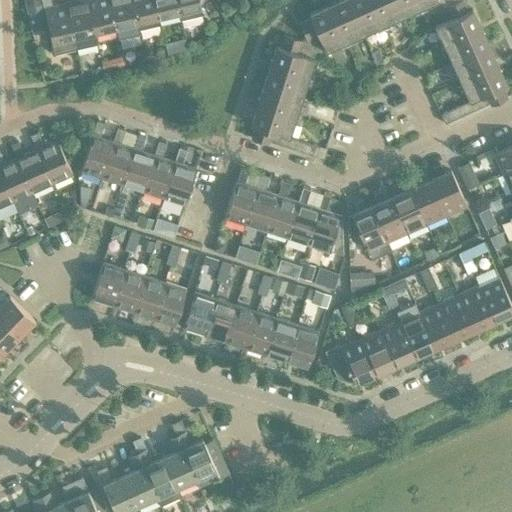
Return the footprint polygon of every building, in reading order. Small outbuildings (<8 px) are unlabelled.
[(64,2),(52,5),(50,0),(25,0),(28,10),(43,7),(54,53),(76,48),(64,2)] [(97,43),(94,31),(86,0),(73,0),(64,2),(76,48),(97,43)] [(86,0),(94,31),(116,26),(109,0),(86,0)] [(109,0),(116,26),(136,22),(130,0),(109,0)] [(160,24),(158,17),(154,0),(130,0),(136,22),(138,29),(160,24)] [(154,0),(158,17),(178,12),(175,0),(154,0)] [(199,0),(175,0),(178,12),(180,20),(203,14),(199,0)] [(212,0),(208,0),(204,3),(210,14),(217,9),(212,0)] [(344,42),(362,34),(354,16),(346,0),(336,0),(326,5),(335,24),(344,42)] [(362,34),(380,25),(372,7),(368,0),(346,0),(354,16),(362,34)] [(380,25),(399,17),(390,0),(368,0),(372,7),(380,25)] [(390,0),(399,17),(417,9),(412,0),(390,0)] [(412,0),(417,9),(436,0),(412,0)] [(461,42),(483,33),(472,8),(468,10),(463,0),(459,0),(445,6),(450,18),(435,25),(446,49),(461,42)] [(326,50),(344,42),(335,24),(326,5),(308,13),(310,17),(299,22),(305,37),(314,57),(318,59),(319,55),(327,52),(326,50)] [(457,75),(495,59),(483,33),(461,42),(446,49),(457,75)] [(268,67),(307,80),(314,57),(305,37),(301,39),(284,34),(280,46),(276,45),(268,67)] [(143,51),(145,59),(153,58),(151,49),(143,51)] [(502,86),(506,84),(495,59),(457,75),(469,100),(485,93),(502,86)] [(268,67),(255,107),(294,120),(307,80),(268,67)] [(491,105),(507,98),(502,86),(485,93),(489,103),(491,105)] [(444,123),(489,103),(485,93),(469,100),(440,113),(444,123)] [(294,120),(255,107),(250,124),(254,125),(250,137),(268,143),(269,140),(272,130),(289,136),(294,122),(294,120)] [(101,177),(113,140),(100,136),(104,123),(96,120),(92,134),(92,133),(80,170),(101,177)] [(121,184),(133,147),(120,143),(125,129),(117,127),(113,140),(101,177),(121,184)] [(272,130),(269,140),(316,155),(319,145),(289,136),(272,130)] [(35,149),(50,183),(72,173),(56,139),(44,145),(37,131),(30,135),(36,148),(35,149)] [(142,190),(154,154),(141,149),(145,136),(138,134),(133,147),(121,184),(142,190)] [(162,197),(174,160),(162,156),(166,143),(158,140),(154,154),(142,190),(162,197)] [(50,183),(35,149),(24,154),(18,141),(11,144),(17,157),(15,157),(31,192),(50,183)] [(502,173),(511,168),(511,144),(493,153),(502,173)] [(184,204),(196,167),(182,163),(187,150),(178,147),(174,160),(162,197),(184,204)] [(31,192),(15,157),(4,163),(0,153),(0,176),(11,201),(31,192)] [(469,161),(457,167),(467,189),(479,183),(469,161)] [(430,178),(447,214),(467,205),(451,169),(444,172),(440,163),(431,167),(435,176),(430,178)] [(245,224),(257,187),(244,183),(248,170),(241,167),(237,180),(235,180),(223,217),(245,224)] [(511,168),(502,173),(511,193),(511,192),(511,168)] [(447,214),(430,178),(424,181),(420,172),(412,176),(416,184),(410,187),(427,223),(447,214)] [(265,230),(277,193),(265,189),(269,176),(261,174),(257,187),(245,224),(265,230)] [(0,205),(11,201),(0,176),(0,205)] [(286,237),(298,200),(285,196),(289,183),(282,180),(277,193),(265,230),(286,237)] [(427,223),(410,187),(404,190),(400,181),(393,185),(396,193),(391,196),(407,232),(427,223)] [(307,243),(318,207),(306,203),(310,189),(302,187),(298,200),(286,237),(307,243)] [(407,232),(391,196),(385,198),(381,190),(373,194),(377,202),(371,204),(387,241),(407,232)] [(342,215),(340,214),(326,209),(331,196),(323,194),(318,207),(307,243),(328,250),(344,254),(342,215)] [(387,241),(371,204),(365,207),(361,199),(353,203),(357,211),(350,214),(347,215),(347,233),(357,229),(371,259),(389,251),(385,242),(387,241)] [(138,237),(140,233),(130,230),(127,240),(136,243),(138,237)] [(124,249),(133,252),(136,243),(127,240),(124,249)] [(178,256),(181,247),(171,243),(168,253),(178,256)] [(458,253),(462,263),(471,258),(467,249),(458,253)] [(165,263),(175,266),(178,256),(168,253),(165,263)] [(219,259),(205,255),(202,263),(216,267),(219,259)] [(467,273),(471,270),(475,268),(471,258),(462,263),(467,273)] [(228,273),(231,263),(221,260),(218,270),(228,273)] [(297,276),(300,264),(287,260),(284,272),(297,276)] [(123,268),(102,261),(90,297),(112,304),(123,268)] [(311,281),(315,266),(301,262),(300,264),(297,276),(297,277),(311,281)] [(419,270),(423,280),(432,276),(428,266),(419,270)] [(132,311),(144,275),(123,268),(112,304),(132,311)] [(216,279),(225,282),(228,273),(218,270),(216,279)] [(269,286),(272,276),(262,273),(260,283),(269,286)] [(153,318),(165,281),(144,275),(132,311),(153,318)] [(494,321),(511,312),(511,305),(498,275),(478,284),(494,321)] [(428,290),(432,288),(436,286),(432,276),(423,280),(428,290)] [(153,318),(174,324),(185,288),(165,281),(153,318)] [(257,292),(266,295),(269,286),(260,283),(257,292)] [(379,288),(384,298),(392,293),(388,284),(379,288)] [(475,329),(494,321),(478,284),(458,293),(475,329)] [(203,334),(215,297),(193,290),(181,327),(203,334)] [(388,308),(393,305),(397,303),(392,293),(384,298),(388,308)] [(439,302),(455,338),(475,329),(458,293),(439,302)] [(0,316),(19,335),(35,319),(9,294),(0,303),(0,316)] [(224,341),(236,304),(215,297),(203,334),(224,341)] [(339,306),(344,316),(353,311),(349,302),(339,306)] [(419,311),(435,347),(455,338),(439,302),(419,311)] [(419,311),(418,311),(414,303),(396,312),(400,319),(399,320),(415,356),(435,347),(419,311)] [(244,347),(256,311),(236,304),(224,341),(244,347)] [(265,354),(276,317),(256,311),(244,347),(265,354)] [(349,326),(353,324),(357,321),(353,311),(344,316),(349,326)] [(0,346),(4,351),(19,335),(0,316),(0,346)] [(286,361),(298,324),(276,317),(265,354),(286,361)] [(396,365),(415,356),(399,320),(379,328),(396,365)] [(306,367),(310,358),(318,331),(298,324),(286,361),(306,367)] [(376,374),(396,365),(379,328),(360,337),(376,374)] [(355,383),(376,374),(360,337),(340,346),(339,344),(326,350),(338,377),(348,381),(353,379),(355,383)] [(213,437),(204,441),(202,437),(191,443),(185,430),(176,434),(196,478),(195,478),(198,485),(228,471),(213,437)] [(175,487),(195,478),(196,478),(176,434),(167,438),(173,451),(161,456),(175,487)] [(175,487),(161,456),(151,460),(146,448),(135,453),(155,496),(156,496),(160,504),(179,496),(175,487)] [(136,505),(155,496),(135,453),(128,456),(133,468),(122,474),(136,505)] [(122,474),(121,474),(111,478),(105,465),(96,469),(115,511),(119,511),(136,505),(122,474)] [(97,511),(82,476),(61,486),(67,498),(66,499),(72,511),(97,511)] [(72,511),(66,499),(56,503),(51,491),(41,495),(48,511),(72,511)] [(48,511),(41,495),(33,499),(38,511),(36,511),(48,511)]
